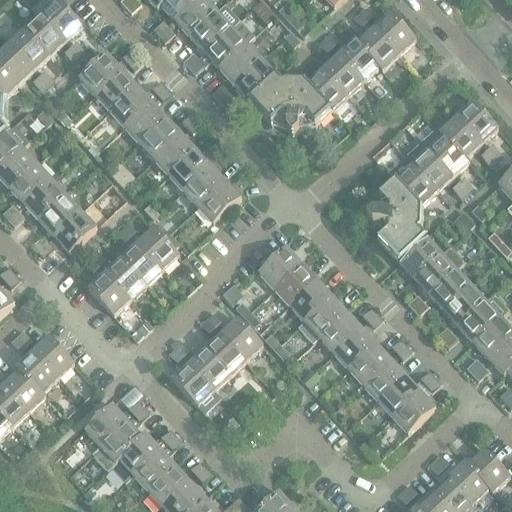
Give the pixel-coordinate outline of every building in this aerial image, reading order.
[(127,13),(137,4),(133,0),(127,0),(121,7),(127,13)] [(160,12),(172,0),(143,0),(157,15),(160,12)] [(175,28),(203,2),(200,0),(172,0),(160,12),(175,28)] [(322,0),(334,13),(348,0),(322,0)] [(190,43),(217,17),(203,2),(175,28),(190,43)] [(132,19),(142,9),(137,4),(127,13),(132,19)] [(65,47),(81,32),(56,5),(39,20),(65,47)] [(217,17),(190,43),(204,59),(205,59),(232,33),(240,26),(225,10),(217,17)] [(288,26),(294,20),(285,10),(279,16),(288,26)] [(358,18),(367,27),(373,21),(364,12),(358,18)] [(304,23),(304,18),(301,14),(294,20),(288,26),(297,36),(299,34),(305,40),(310,35),(304,29),(303,30),(300,27),(304,23)] [(358,18),(352,23),(362,33),(367,27),(358,18)] [(398,60),(415,45),(390,18),(373,34),(398,60)] [(49,62),(65,47),(39,20),(23,35),(49,62)] [(160,42),(170,33),(163,26),(154,35),(160,42)] [(205,59),(199,64),(204,70),(210,65),(219,75),(247,49),(255,42),(240,26),(232,33),(205,59)] [(165,46),(174,37),(170,33),(160,42),(165,46)] [(398,60),(373,34),(358,48),(355,44),(354,44),(354,45),(383,75),(398,60)] [(33,77),(49,62),(23,35),(8,49),(33,77)] [(332,53),(338,48),(329,38),(323,44),(332,53)] [(300,48),(298,46),(290,39),(284,44),(293,54),(300,48)] [(326,59),(332,53),(323,44),(317,49),(326,59)] [(383,75),(354,45),(354,44),(338,60),(363,87),(379,72),(383,75)] [(0,69),(19,90),(33,77),(8,49),(0,56),(0,69)] [(262,66),(250,53),(247,49),(219,75),(234,91),(262,66)] [(80,64),(85,59),(76,50),(71,54),(80,64)] [(73,70),(80,64),(71,54),(64,60),(73,70)] [(130,70),(138,62),(132,56),(124,64),(130,70)] [(199,64),(193,58),(184,66),(190,73),(199,64)] [(122,76),(106,60),(80,85),(95,101),(122,76)] [(348,101),(363,87),(338,60),(322,74),(348,101)] [(135,75),(143,67),(138,62),(130,70),(135,75)] [(195,78),(204,70),(199,64),(190,73),(195,78)] [(250,108),(277,82),(262,66),(234,91),(250,108)] [(0,105),(1,107),(19,90),(0,69),(0,105)] [(332,116),(348,101),(322,74),(306,89),(332,116)] [(122,76),(95,101),(110,117),(137,92),(122,76)] [(49,93),(53,89),(44,79),(40,83),(49,93)] [(287,136),(292,143),(295,87),(285,86),(283,88),(277,82),(250,108),(271,131),(281,121),(287,122),(287,136)] [(42,99),(49,93),(40,83),(33,89),(42,99)] [(161,87),(153,95),(159,101),(168,94),(161,87)] [(295,87),(292,143),(295,140),(299,137),(299,135),(299,130),(299,127),(299,122),(304,122),(312,130),(314,132),(331,117),(332,116),(306,89),(305,87),(295,87)] [(220,105),(229,96),(222,90),(213,98),(220,105)] [(110,117),(125,133),(152,108),(137,92),(110,117)] [(168,94),(159,101),(164,107),(172,99),(168,94)] [(224,110),(234,101),(229,96),(220,105),(224,110)] [(481,150),(498,135),(472,107),(455,123),(481,150)] [(152,108),(125,133),(139,149),(166,124),(157,114),(152,108)] [(46,131),(52,125),(43,115),(37,121),(46,131)] [(57,121),(65,129),(71,123),(64,115),(57,121)] [(189,133),(197,126),(191,119),(183,127),(189,133)] [(466,164),(481,150),(455,123),(440,137),(466,164)] [(181,140),(166,124),(139,149),(154,165),(181,140)] [(194,139),(202,131),(197,126),(189,133),(194,139)] [(7,136),(0,142),(0,175),(23,154),(30,147),(15,131),(8,138),(7,137),(7,136)] [(436,133),(420,148),(427,156),(452,182),(468,167),(466,164),(440,137),(436,133)] [(196,156),(181,140),(154,165),(169,181),(196,156)] [(420,148),(404,162),(411,170),(436,197),(452,182),(427,156),(420,148)] [(494,165),(501,158),(492,149),(485,155),(494,165)] [(93,150),(89,154),(95,161),(99,156),(93,150)] [(0,183),(11,196),(38,170),(23,154),(0,175),(0,183)] [(488,171),(494,165),(485,155),(479,161),(488,171)] [(184,197),(211,172),(196,156),(169,181),(184,197)] [(436,197),(411,170),(404,162),(389,176),(396,184),(421,211),(436,197)] [(119,167),(109,177),(124,193),(135,184),(119,167)] [(25,211),(53,186),(38,170),(11,196),(25,211)] [(198,212),(225,188),(211,172),(184,197),(198,212)] [(511,204),(511,177),(499,190),(511,204)] [(467,198),(473,192),(464,182),(458,188),(467,198)] [(420,212),(421,211),(396,184),(379,200),(389,211),(388,214),(386,214),(383,217),(373,216),(367,221),(422,224),(422,214),(420,212)] [(40,227),(67,202),(53,186),(25,211),(40,227)] [(240,204),(226,188),(225,188),(198,212),(214,229),(215,228),(240,204)] [(460,204),(467,198),(458,188),(451,195),(460,204)] [(55,242),(82,217),(67,202),(40,227),(55,242)] [(153,225),(159,218),(151,209),(144,215),(153,225)] [(488,220),(478,209),(477,209),(471,215),(482,226),(488,220)] [(14,211),(4,220),(9,226),(19,217),(14,211)] [(453,225),(459,232),(470,223),(463,216),(453,225)] [(15,232),(25,222),(19,217),(9,226),(15,232)] [(96,233),(82,217),(55,242),(70,259),(96,233)] [(422,224),(367,221),(374,228),(378,228),(380,228),(388,229),(388,235),(381,242),(379,243),(378,244),(394,262),(396,264),(400,268),(427,243),(423,239),(421,237),(423,235),(422,234),(422,224)] [(470,223),(459,232),(465,239),(470,234),(476,229),(470,223)] [(128,228),(122,234),(131,244),(137,238),(128,228)] [(164,245),(169,239),(159,228),(153,234),(164,245)] [(212,236),(218,231),(215,228),(214,229),(209,233),(212,236)] [(136,249),(131,244),(122,234),(115,239),(130,255),(121,264),(146,291),(162,277),(136,249)] [(153,234),(136,249),(162,277),(179,261),(172,254),(164,245),(153,234)] [(497,253),(503,247),(493,237),(488,243),(497,253)] [(172,254),(178,249),(169,239),(164,245),(172,254)] [(38,258),(49,248),(43,242),(33,252),(38,258)] [(427,243),(400,268),(415,284),(442,259),(427,243)] [(511,256),(505,249),(503,247),(497,253),(506,262),(511,256)] [(49,248),(38,258),(44,264),(54,254),(49,248)] [(442,259),(415,284),(430,301),(457,275),(466,267),(450,251),(442,259)] [(276,296),(302,271),(287,254),(260,279),(276,296)] [(96,257),(90,263),(100,273),(106,268),(96,257)] [(90,263),(84,268),(94,279),(100,273),(90,263)] [(146,291),(121,264),(105,279),(130,306),(146,291)] [(317,286),(303,271),(302,271),(276,296),(290,311),(317,286)] [(7,287),(16,279),(10,273),(1,281),(7,287)] [(472,291),(464,282),(457,275),(430,301),(444,317),(472,291)] [(21,285),(16,279),(7,287),(12,293),(21,285)] [(130,306),(105,279),(88,294),(114,321),(130,306)] [(305,327),(332,302),(317,286),(290,311),(305,327)] [(459,332),(486,307),(472,291),(444,317),(459,332)] [(0,324),(15,310),(0,294),(0,324)] [(486,307),(459,332),(474,348),(501,323),(510,315),(495,298),(486,307)] [(413,316),(423,307),(416,300),(407,308),(413,316)] [(346,318),(332,302),(305,327),(299,333),(313,348),(319,343),(346,318)] [(245,324),(252,318),(242,307),(236,314),(245,324)] [(429,313),(426,311),(423,307),(413,316),(416,319),(419,322),(429,313)] [(369,328),(378,319),(371,312),(362,321),(369,328)] [(214,334),(220,327),(211,318),(205,324),(214,334)] [(253,333),(260,327),(252,318),(245,324),(253,333)] [(362,334),(347,318),(346,318),(319,343),(335,359),(362,334)] [(378,319),(369,328),(373,333),(383,324),(378,319)] [(489,365),(511,342),(511,335),(501,323),(474,348),(489,365)] [(208,339),(214,334),(205,324),(199,329),(208,339)] [(245,367),(262,351),(237,324),(220,340),(245,367)] [(443,347),(452,338),(447,332),(437,341),(443,347)] [(349,375),(376,350),(362,334),(335,359),(349,375)] [(26,352),(32,346),(23,337),(17,342),(26,352)] [(449,354),(458,345),(452,338),(443,347),(449,354)] [(274,355),(281,349),(272,339),(265,346),(274,355)] [(230,381),(245,367),(220,340),(205,354),(230,381)] [(20,357),(26,352),(17,342),(11,348),(20,357)] [(503,380),(507,377),(511,371),(511,342),(489,365),(503,380)] [(57,385),(73,369),(48,343),(32,358),(57,385)] [(397,360),(407,351),(402,345),(392,355),(397,360)] [(180,347),(174,353),(183,363),(189,357),(180,347)] [(283,365),(290,358),(281,349),(274,355),(283,365)] [(391,366),(377,350),(376,350),(349,375),(364,391),(391,366)] [(404,368),(414,359),(407,351),(397,360),(404,368)] [(174,353),(168,359),(177,368),(183,363),(174,353)] [(195,363),(189,369),(214,397),(230,381),(205,354),(195,363)] [(40,401),(57,385),(32,358),(15,374),(18,377),(40,401)] [(473,380),(482,371),(476,364),(467,373),(473,380)] [(406,382),(392,366),(391,366),(364,391),(379,407),(406,382)] [(183,375),(173,384),(198,411),(206,419),(221,404),(214,397),(189,369),(183,375)] [(478,386),(488,377),(482,371),(473,380),(478,386)] [(11,385),(4,391),(29,418),(43,405),(40,401),(18,377),(11,385)] [(305,387),(310,393),(322,382),(317,377),(305,387)] [(427,392),(436,383),(431,378),(421,386),(427,392)] [(394,423),(421,398),(406,382),(379,407),(394,423)] [(432,398),(442,389),(436,383),(427,392),(432,398)] [(0,394),(0,420),(13,434),(29,418),(4,391),(0,394)] [(505,408),(511,402),(511,395),(510,393),(500,402),(505,408)] [(408,439),(436,414),(421,398),(394,423),(408,439)] [(139,406),(129,415),(135,422),(145,412),(144,412),(139,406)] [(113,411),(85,437),(101,453),(128,428),(122,422),(113,412),(113,411)] [(145,412),(135,422),(140,428),(141,427),(142,426),(150,418),(145,412)] [(0,420),(0,445),(13,434),(0,420)] [(93,460),(93,461),(106,475),(107,477),(108,476),(111,473),(143,444),(138,439),(134,434),(128,428),(101,453),(93,460)] [(172,435),(162,443),(168,449),(177,441),(177,440),(172,435)] [(143,444),(111,473),(126,489),(134,482),(161,456),(155,450),(146,441),(143,444)] [(177,441),(168,449),(174,455),(183,447),(177,441)] [(494,497),(510,482),(485,455),(469,470),(490,494),(494,497)] [(161,456),(134,482),(148,497),(149,497),(175,472),(166,462),(161,456)] [(449,470),(448,469),(439,460),(434,465),(443,475),(449,470)] [(436,481),(443,475),(434,465),(427,471),(436,481)] [(456,474),(449,481),(474,509),(490,494),(469,470),(465,466),(456,474)] [(202,467),(192,475),(197,480),(198,481),(207,472),(206,471),(202,467)] [(149,497),(148,497),(162,511),(164,511),(190,488),(189,487),(175,472),(149,497)] [(207,472),(198,481),(205,488),(214,480),(213,478),(207,472)] [(441,488),(433,496),(447,511),(477,511),(474,509),(449,481),(441,488)] [(164,511),(196,511),(205,504),(194,493),(190,488),(164,511)] [(410,505),(416,499),(407,490),(401,495),(410,505)] [(90,493),(83,500),(88,504),(94,498),(90,493)] [(405,511),(410,505),(401,495),(395,501),(405,511)] [(447,511),(433,496),(416,511),(447,511)] [(291,511),(279,498),(263,511),(246,511),(247,511),(246,511),(291,511)] [(228,511),(212,511),(205,504),(196,511),(246,511),(247,511),(239,503),(228,511)]
